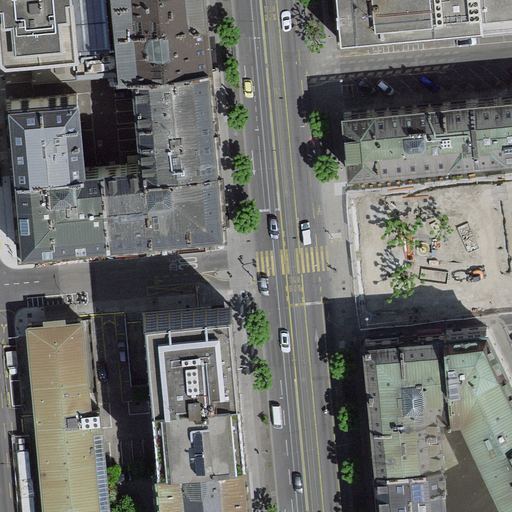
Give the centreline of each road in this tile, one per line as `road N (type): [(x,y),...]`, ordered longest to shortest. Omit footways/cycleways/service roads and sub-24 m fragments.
road 1 (secondary): [(338,511),(297,70)]
road 2 (residential): [(269,248),(181,271),(0,285)]
road 3 (secondary): [(269,248),(293,511)]
road 4 (secondary): [(248,0),(269,248)]
road 5 (residential): [(297,70),(511,51)]
